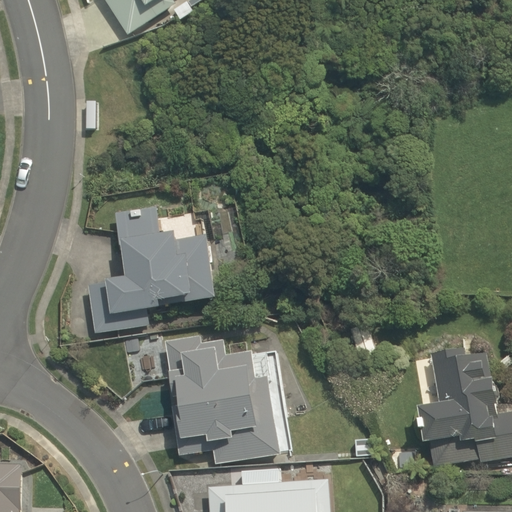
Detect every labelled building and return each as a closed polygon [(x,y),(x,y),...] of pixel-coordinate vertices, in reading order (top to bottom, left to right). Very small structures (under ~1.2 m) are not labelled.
[(105,0),(128,42),(207,0),(105,0)] [(161,214),(120,217),(122,254),(131,253),(133,287),(91,289),(94,341),(150,338),(149,320),(169,319),(169,310),(219,307),(215,241),(162,244),(161,214)] [(284,455),(272,353),(216,359),(214,342),(163,348),(176,467),(284,455)] [(486,350),(430,363),(442,412),(420,417),(435,478),(511,459),(511,400),(499,404),(486,350)] [(0,511),(34,511),(36,467),(0,466),(0,511)] [(286,484),(286,471),(242,472),(243,490),(215,490),(215,511),(336,511),(335,483),(286,484)]
